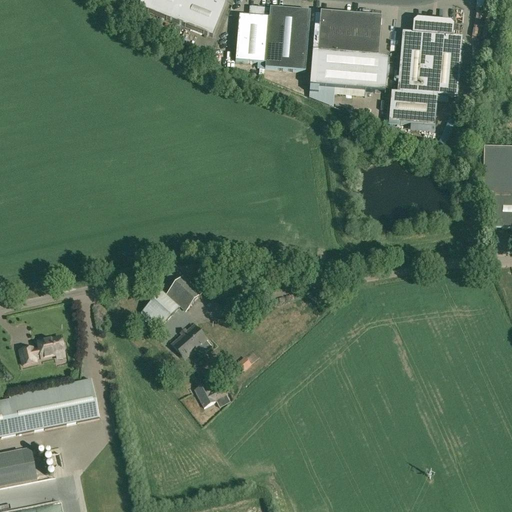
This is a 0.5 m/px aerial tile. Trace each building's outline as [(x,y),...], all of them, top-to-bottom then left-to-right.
[(163,0),(141,0),(138,10),(157,17),(163,0)] [(163,0),(157,17),(175,24),(184,0),(163,0)] [(206,0),(184,0),(175,24),(194,32),(206,0)] [(227,2),(222,0),(206,0),(194,32),(212,39),(227,2)] [(235,63),(257,65),(257,69),(265,70),(265,71),(270,10),(249,8),(249,18),(239,17),(235,63)] [(305,74),(310,13),(270,10),(265,71),(305,74)] [(320,14),(319,30),(314,30),(309,88),(385,95),(388,60),(378,59),(381,19),(320,14)] [(402,34),(397,94),(391,94),(388,125),(435,129),(438,98),(458,100),(463,39),(453,38),(454,27),(451,23),(417,20),(413,24),(412,35),(402,34)] [(511,149),(483,149),(482,195),(493,195),(492,230),(511,230),(511,149)] [(186,312),(201,295),(182,278),(167,295),(186,312)] [(178,309),(161,293),(139,317),(156,333),(178,309)] [(194,327),(172,346),(185,361),(207,342),(194,327)] [(61,344),(60,339),(46,342),(46,341),(37,343),(38,350),(33,351),(32,349),(19,352),(22,367),(36,364),(35,360),(40,359),(41,360),(64,355),(63,350),(64,349),(63,344),(61,344)] [(236,366),(242,373),(251,366),(245,359),(236,366)] [(9,398),(10,402),(0,403),(0,440),(99,421),(92,382),(9,398)] [(194,392),(204,410),(216,403),(227,397),(223,389),(212,395),(207,385),(194,392)] [(0,488),(36,481),(30,451),(0,456),(0,488)]
